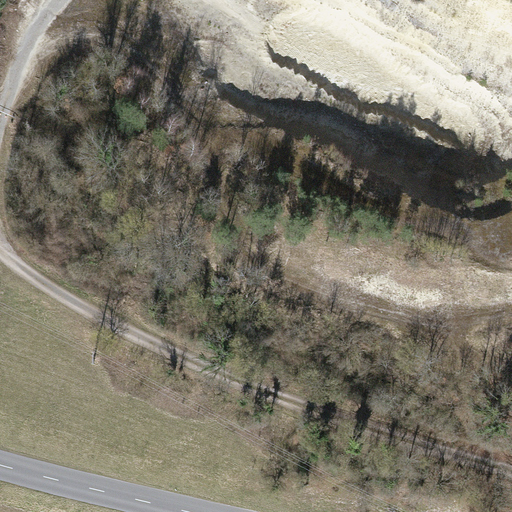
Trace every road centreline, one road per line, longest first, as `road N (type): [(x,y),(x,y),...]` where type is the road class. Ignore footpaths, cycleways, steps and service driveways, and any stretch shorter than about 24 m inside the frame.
road 1 (track): [(0,250),(115,323),(320,413),(511,468)]
road 2 (secondary): [(0,463),(193,511)]
